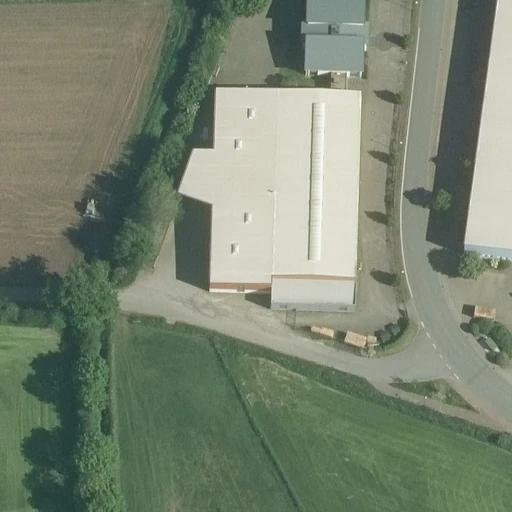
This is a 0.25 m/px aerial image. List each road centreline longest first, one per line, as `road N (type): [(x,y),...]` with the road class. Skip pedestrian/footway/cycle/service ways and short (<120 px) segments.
road 1 (unclassified): [(0,296),(179,312),(367,368),(406,370),(451,350)]
road 2 (secondary): [(451,350),(415,244),(432,0)]
